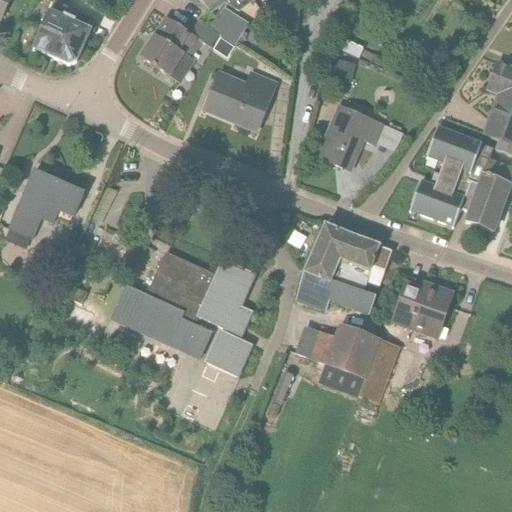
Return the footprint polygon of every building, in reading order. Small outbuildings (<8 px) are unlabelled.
[(0,0),(0,22),(1,23),(10,0),(0,0)] [(69,67),(76,65),(94,23),(63,9),(65,5),(55,0),(33,52),(69,67)] [(210,15),(230,0),(197,0),(206,12),(207,11),(210,15)] [(296,38),(300,0),(288,0),(284,37),(296,38)] [(224,9),(210,31),(218,36),(234,47),(249,25),(225,10),(224,9)] [(166,20),(153,41),(192,65),(193,63),(190,60),(201,43),(210,49),(218,36),(210,31),(197,23),(190,36),(166,20)] [(213,52),(227,61),(234,50),(220,40),(213,52)] [(179,85),(192,65),(153,41),(140,61),(179,85)] [(362,51),(359,59),(371,64),(374,56),(362,51)] [(350,85),(355,68),(335,62),(330,79),(350,85)] [(484,137),(501,143),(511,146),(511,70),(497,65),(487,92),(503,98),(500,106),(495,105),(484,137)] [(255,133),(275,85),(251,75),(246,88),(219,77),(205,113),(255,133)] [(374,147),(382,127),(339,110),(318,160),(350,172),(362,142),(374,147)] [(460,212),(481,147),(481,145),(480,145),(480,146),(438,131),(439,129),(438,129),(428,155),(438,159),(437,163),(428,187),(421,185),(422,183),(421,183),(411,209),(422,212),(420,217),(452,229),(451,230),(453,231),(460,212)] [(498,152),(511,156),(511,146),(501,143),(498,152)] [(465,225),(492,234),(511,179),(511,171),(488,163),(493,151),(481,147),(460,212),(468,215),(465,225)] [(57,215),(72,220),(83,197),(33,175),(8,231),(32,241),(41,220),(53,225),(54,223),(57,215)] [(302,276),(300,286),(295,303),(326,314),(330,304),(368,318),(376,299),(364,295),(367,284),(379,288),(391,254),(350,239),(325,228),(302,276)] [(85,239),(79,251),(90,256),(96,244),(85,239)] [(217,280),(169,258),(166,256),(146,301),(125,291),(111,321),(199,361),(211,335),(193,327),(197,319),(227,333),(225,336),(221,334),(207,365),(236,379),(250,348),(239,343),(252,314),(239,309),(253,278),(224,265),(217,280)] [(423,286),(421,292),(405,286),(391,325),(436,341),(453,296),(423,286)] [(75,290),(70,301),(82,306),(86,295),(75,290)] [(305,330),(296,357),(298,358),(324,367),(321,373),(317,385),(357,400),(358,399),(380,342),(338,327),(334,339),(305,330)] [(358,399),(379,407),(401,350),(380,342),(358,399)] [(276,420),(293,378),(284,374),(266,417),(276,420)]
